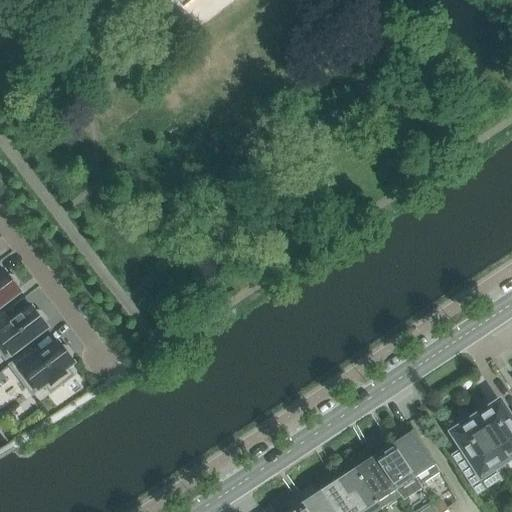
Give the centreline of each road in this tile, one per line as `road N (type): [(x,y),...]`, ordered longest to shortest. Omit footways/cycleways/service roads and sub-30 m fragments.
road 1 (tertiary): [(197,511),(471,331)]
road 2 (residential): [(0,221),(103,357)]
